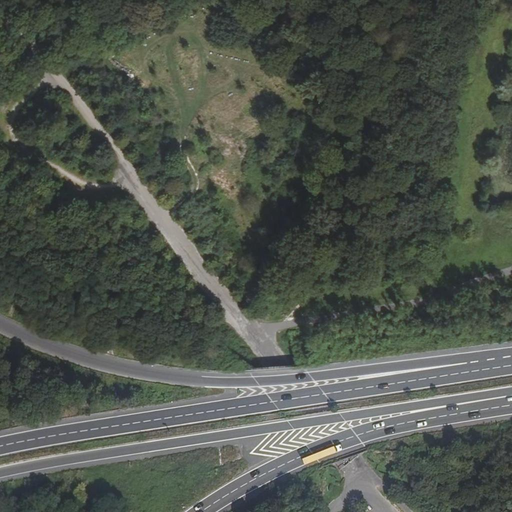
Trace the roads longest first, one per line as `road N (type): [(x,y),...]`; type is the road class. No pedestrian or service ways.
road 1 (unclassified): [(362,484),(96,124),(0,9)]
road 2 (trunk): [(0,470),(511,397)]
road 3 (trunk): [(474,370),(428,364),(247,383),(173,379),(112,369),(0,327)]
road 4 (trunk): [(474,370),(0,443)]
road 5 (trunk): [(199,511),(260,475),(357,435),(511,403)]
